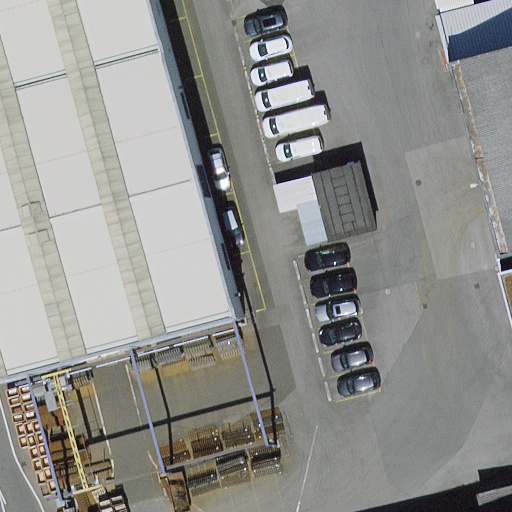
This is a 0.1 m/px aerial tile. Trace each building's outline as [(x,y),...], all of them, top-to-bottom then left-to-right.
[(0,0),(0,394),(269,323),(181,0),(0,0)] [(511,5),(457,20),(511,251),(511,5)] [(362,164),(314,176),(330,240),(378,228),(362,164)] [(330,240),(314,176),(273,186),(280,216),(299,212),(307,245),(330,240)] [(490,511),(511,511),(511,487),(488,490),(490,511)]
